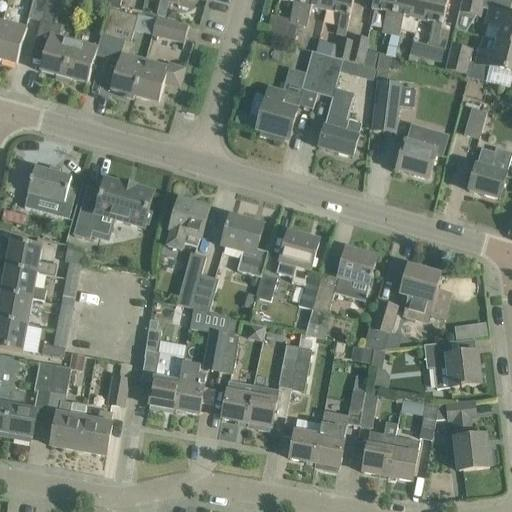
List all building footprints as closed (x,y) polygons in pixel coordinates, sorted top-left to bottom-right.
[(32,0),(27,20),(41,23),(47,0),(32,0)] [(47,0),(41,23),(45,24),(53,27),(54,25),(60,0),(47,0)] [(105,0),(104,7),(118,11),(120,0),(105,0)] [(121,0),(119,7),(128,10),(130,0),(121,0)] [(279,0),(279,1),(294,5),(289,24),(298,26),(303,0),(279,0)] [(303,0),(298,26),(308,28),(312,9),(326,13),(328,0),(303,0)] [(328,0),(326,13),(341,16),(338,28),(336,36),(345,38),(352,5),(353,0),(328,0)] [(373,0),(371,11),(387,15),(382,34),(390,36),(398,0),(373,0)] [(398,0),(390,36),(399,38),(403,19),(418,23),(423,0),(398,0)] [(423,0),(418,23),(433,26),(429,45),(437,47),(445,14),(448,0),(423,0)] [(462,0),(455,31),(466,34),(476,17),(479,18),(481,12),(482,9),(484,0),(462,0)] [(160,2),(157,17),(165,19),(168,10),(169,3),(160,2)] [(107,10),(100,36),(113,40),(120,13),(107,10)] [(168,10),(165,19),(174,21),(175,15),(173,11),(168,10)] [(511,16),(489,11),(486,24),(502,27),(498,42),(511,45),(511,16)] [(120,13),(113,40),(124,43),(130,44),(137,18),(120,13)] [(151,36),(165,40),(184,44),(188,29),(188,28),(169,23),(155,20),(151,36)] [(3,23),(0,32),(0,61),(17,66),(27,29),(3,23)] [(42,63),(40,73),(56,77),(64,79),(74,42),(59,38),(62,27),(54,25),(53,27),(45,24),(40,43),(47,45),(45,53),(42,63)] [(74,42),(64,79),(71,81),(88,86),(93,66),(95,57),(98,58),(107,61),(113,40),(100,36),(97,48),(74,42)] [(390,36),(385,57),(395,59),(397,50),(400,39),(390,36)] [(354,44),(350,64),(359,67),(363,68),(367,52),(369,41),(355,38),(354,44)] [(113,40),(107,61),(119,64),(116,73),(111,92),(128,97),(134,99),(144,62),(127,57),(130,44),(124,43),(113,40)] [(340,47),(337,61),(344,63),(350,64),(354,44),(341,41),(340,47)] [(480,52),(477,66),(503,72),(511,74),(511,45),(498,42),(495,56),(480,52)] [(414,43),(410,57),(441,66),(444,52),(428,47),(414,43)] [(452,47),(447,72),(467,77),(470,64),(473,52),(452,47)] [(298,106),(298,107),(312,111),(317,95),(327,58),(315,55),(313,54),(310,63),(306,76),(302,91),(303,91),(301,99),(298,106)] [(327,58),(317,95),(333,100),(328,116),(319,150),(353,159),(358,140),(359,136),(358,136),(361,126),(347,122),(355,95),(336,90),(341,74),(341,72),(344,63),(337,61),(330,59),(327,58)] [(144,62),(134,99),(159,105),(164,85),(180,89),(186,70),(168,65),(167,68),(150,63),(144,62)] [(341,72),(341,74),(355,78),(359,67),(350,64),(344,63),(341,72)] [(379,84),(374,131),(394,134),(397,109),(400,89),(400,87),(385,85),(379,84)] [(256,95),(250,116),(260,119),(257,132),(260,133),(259,138),(271,142),(273,137),(276,138),(283,139),(285,140),(288,141),(297,112),(298,107),(298,106),(301,99),(269,90),(267,98),(256,95)] [(472,111),(464,137),(479,142),(487,115),(472,111)] [(406,143),(397,172),(428,181),(435,156),(442,158),(448,138),(411,127),(407,143),(406,143)] [(474,173),(469,193),(499,202),(511,157),(511,154),(494,150),(493,155),(482,152),(478,167),(476,166),(474,173)] [(28,195),(25,209),(69,221),(77,192),(69,190),(70,187),(72,180),(58,176),(48,174),(35,170),(28,195)] [(87,189),(72,238),(89,242),(92,233),(107,237),(112,221),(144,230),(145,226),(148,227),(152,214),(148,213),(153,195),(136,191),(137,189),(134,188),(131,189),(127,188),(126,186),(123,185),(122,187),(105,182),(102,193),(87,189)] [(169,213),(164,229),(172,232),(168,248),(182,252),(184,244),(197,248),(200,240),(201,240),(204,231),(210,211),(179,202),(175,215),(169,213)] [(227,232),(222,248),(243,254),(237,273),(261,279),(268,255),(257,252),(263,228),(231,218),(228,227),(226,227),(225,232),(227,232)] [(280,262),(277,276),(293,280),(291,285),(305,288),(299,309),(312,312),(320,282),(307,279),(309,271),(311,271),(314,263),(319,243),(288,235),(280,262)] [(11,243),(6,269),(37,275),(55,278),(57,268),(57,267),(39,263),(42,249),(31,247),(11,243)] [(309,322),(305,336),(325,341),(329,327),(323,326),(325,316),(328,317),(334,296),(348,300),(364,304),(368,289),(371,280),(373,281),(374,277),(372,277),(377,259),(347,251),(340,277),(323,272),(320,283),(320,282),(312,312),(310,322),(309,322)] [(191,254),(176,306),(192,310),(201,276),(206,259),(191,254)] [(65,258),(63,269),(68,270),(66,281),(79,283),(83,262),(82,262),(65,258)] [(403,287),(400,295),(409,298),(403,318),(408,320),(428,325),(441,277),(408,268),(403,287)] [(6,269),(1,295),(32,301),(45,303),(47,292),(34,289),(37,275),(6,269)] [(201,276),(192,310),(193,310),(209,315),(219,281),(201,276)] [(256,298),(256,299),(271,303),(272,300),(277,281),(262,277),(261,279),(256,298)] [(66,281),(61,305),(75,307),(79,283),(66,281)] [(1,295),(0,302),(0,322),(27,327),(32,301),(1,295)] [(250,296),(245,309),(252,311),(253,311),(256,299),(256,298),(250,296)] [(369,329),(364,350),(373,351),(374,350),(378,351),(386,350),(390,337),(389,336),(397,308),(379,303),(373,330),(369,329)] [(61,305),(56,332),(69,335),(75,307),(61,305)] [(0,322),(0,349),(11,351),(22,353),(23,351),(27,328),(27,327),(0,322)] [(147,344),(145,361),(146,361),(157,362),(158,362),(159,355),(161,343),(162,333),(157,333),(158,323),(150,322),(147,344)] [(264,342),(269,330),(255,324),(250,335),(264,342)] [(477,325),(466,326),(468,339),(479,337),(477,325)] [(43,346),(42,356),(64,360),(65,351),(66,351),(69,335),(56,332),(53,348),(43,346)] [(211,343),(206,371),(220,373),(227,336),(215,333),(213,343),(211,343)] [(227,336),(220,373),(233,376),(238,348),(236,348),(238,339),(228,336),(227,336)] [(299,349),(291,392),(303,394),(311,351),(313,341),(301,339),(299,349)] [(431,347),(425,348),(427,371),(433,370),(436,390),(436,391),(451,390),(465,388),(480,387),(477,354),(452,357),(451,345),(431,347)] [(286,347),(278,389),(291,392),(299,349),(286,347)] [(355,349),(352,361),(371,364),(373,352),(355,349)] [(371,367),(370,370),(378,373),(382,374),(383,371),(386,354),(385,354),(386,350),(378,351),(374,350),(373,351),(373,352),(371,367)] [(72,356),(69,370),(71,370),(70,372),(82,374),(83,369),(85,358),(72,356)] [(0,357),(0,384),(2,385),(1,390),(13,392),(18,361),(0,357)] [(153,387),(149,407),(151,407),(150,411),(163,413),(163,410),(174,412),(175,412),(184,365),(184,360),(174,358),(168,369),(157,366),(154,380),(153,385),(153,387)] [(38,364),(33,392),(51,396),(56,368),(38,364)] [(184,365),(175,412),(199,416),(203,397),(204,389),(206,378),(199,377),(201,368),(184,365)] [(114,378),(109,407),(125,410),(129,381),(131,367),(121,366),(119,379),(114,378)] [(56,368),(51,396),(65,398),(70,372),(71,370),(69,370),(56,368)] [(226,401),(222,421),(247,425),(251,408),(254,389),(229,384),(226,401)] [(251,408),(247,425),(258,427),(257,432),(269,434),(270,429),(272,430),(274,418),(279,393),(254,389),(251,408)] [(0,433),(4,435),(9,407),(10,407),(13,392),(1,390),(0,393),(0,433)] [(348,420),(347,426),(359,428),(362,412),(365,394),(353,391),(348,420)] [(9,407),(4,435),(14,437),(14,440),(30,444),(31,440),(32,440),(36,420),(36,418),(37,413),(35,412),(23,410),(26,394),(13,392),(10,407),(9,407)] [(362,412),(359,428),(371,430),(376,406),(378,395),(366,393),(365,394),(362,412)] [(55,428),(51,448),(78,453),(84,421),(87,407),(72,404),(72,405),(60,403),(58,416),(57,416),(56,422),(55,428)] [(438,407),(436,423),(448,421),(449,422),(454,422),(456,440),(455,440),(456,453),(459,473),(489,469),(489,468),(488,468),(485,439),(486,439),(486,437),(472,439),(470,420),(476,420),(474,404),(454,406),(447,407),(447,406),(438,407)] [(425,405),(419,439),(432,441),(436,423),(438,407),(425,405)] [(84,421),(78,453),(106,458),(112,426),(111,426),(113,415),(100,413),(98,424),(84,421)] [(322,426),(315,465),(325,467),(324,472),(338,474),(339,470),(340,470),(345,443),(344,443),(347,426),(348,420),(324,415),(322,426)] [(295,434),(290,461),(315,465),(322,426),(297,422),(295,434)] [(366,455),(362,474),(387,479),(397,427),(386,425),(384,436),(370,434),(368,446),(366,455)] [(397,427),(387,479),(412,484),(416,464),(418,456),(420,443),(396,439),(398,427),(397,427)]
